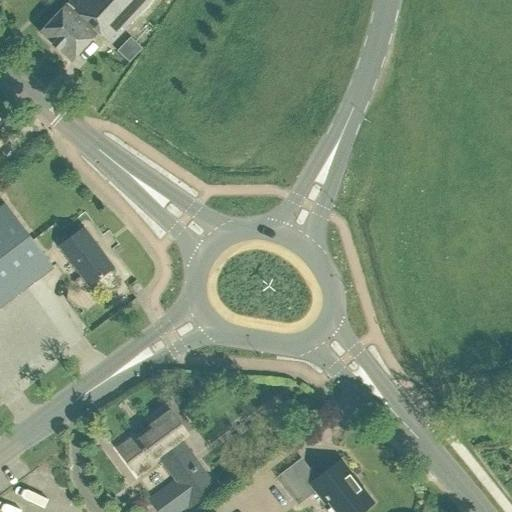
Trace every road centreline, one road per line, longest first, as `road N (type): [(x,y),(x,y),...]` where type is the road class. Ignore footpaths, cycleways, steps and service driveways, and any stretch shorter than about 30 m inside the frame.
road 1 (secondary): [(214,241),(0,68)]
road 2 (primary): [(288,237),(361,86),(386,0)]
road 3 (primary): [(0,459),(202,314)]
road 4 (tertiary): [(415,439),(321,335)]
road 5 (primary): [(202,314),(223,334),(254,342),(290,346),(321,335)]
